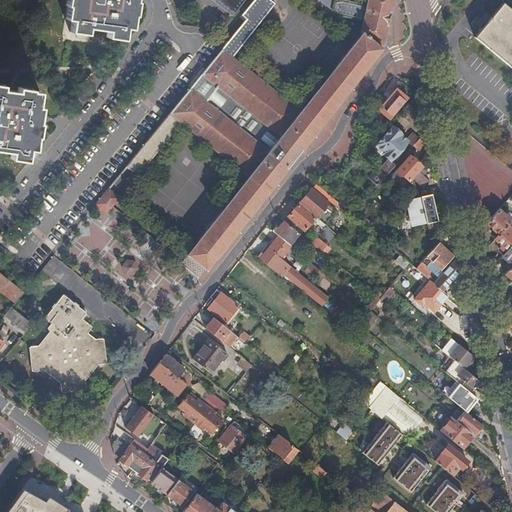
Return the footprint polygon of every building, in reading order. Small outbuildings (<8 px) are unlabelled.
[(103,37),(119,39),(122,27),(126,28),(129,16),(131,16),(133,1),(131,0),(130,0),(64,0),(63,5),(65,5),(63,18),(69,19),(67,30),(83,33),(84,27),(104,30),(103,37)] [(248,176),(185,255),(205,271),(381,48),(380,48),(383,43),(391,0),(367,0),(365,6),(339,0),(333,2),(330,0),(306,0),(326,15),(355,39),(298,111),(231,57),(250,33),(274,3),(270,0),(253,0),(241,14),(246,19),(126,166),(137,175),(180,122),(248,176)] [(205,0),(228,18),(243,0),(205,0)] [(511,7),(505,1),(475,36),(511,67),(511,7)] [(8,157),(25,159),(26,148),(32,149),(34,135),(37,135),(39,121),(36,120),(38,105),(35,104),(37,91),(30,90),(30,88),(16,86),(15,90),(1,88),(2,83),(0,83),(0,149),(9,151),(8,157)] [(376,110),(387,119),(406,97),(395,87),(376,110)] [(411,145),(418,137),(411,131),(404,139),(399,134),(400,133),(391,125),(375,143),(383,150),(382,152),(387,157),(380,166),(369,179),(375,185),(411,145)] [(411,145),(417,150),(428,138),(426,129),(418,137),(411,145)] [(383,150),(375,143),(372,147),(380,154),(382,152),(383,150)] [(402,176),(407,180),(420,165),(408,154),(395,169),(402,176)] [(402,176),(395,169),(390,175),(397,181),(402,176)] [(411,177),(422,187),(428,180),(417,170),(411,177)] [(108,213),(121,197),(109,186),(95,203),(108,213)] [(310,188),(298,202),(315,216),(322,222),(334,208),(310,188)] [(425,222),(436,219),(430,192),(419,195),(419,197),(418,197),(416,197),(414,198),(413,199),(412,200),(410,201),(409,202),(408,204),(408,206),(407,207),(407,209),(407,211),(408,213),(409,215),(410,216),(411,218),(412,219),(414,220),(415,220),(417,221),(419,221),(421,221),(422,221),(424,221),(424,220),(425,222)] [(351,213),(354,209),(343,199),(339,203),(351,213)] [(287,216),(304,230),(315,216),(298,202),(287,216)] [(493,229),(499,234),(508,223),(511,219),(499,208),(486,222),(493,229)] [(361,222),(367,227),(371,223),(365,217),(361,222)] [(277,234),(289,244),(298,232),(283,220),(277,227),(274,232),(277,234)] [(511,227),(508,223),(499,234),(496,237),(495,238),(502,245),(499,247),(505,252),(511,243),(511,227)] [(430,280),(432,282),(442,270),(440,268),(452,254),(444,247),(450,239),(448,229),(425,256),(429,260),(425,265),(420,261),(415,267),(430,280)] [(267,248),(280,258),(291,245),(289,244),(277,234),(267,248)] [(310,242),(321,251),(326,244),(315,235),(310,242)] [(503,273),(511,281),(511,243),(505,252),(502,254),(508,259),(507,261),(511,265),(509,267),(503,273)] [(283,273),(289,266),(280,258),(267,248),(259,258),(281,276),(283,273)] [(399,256),(394,262),(403,270),(408,264),(399,256)] [(432,282),(441,290),(447,283),(449,280),(457,271),(454,256),(442,270),(432,282)] [(137,269),(133,262),(124,260),(118,267),(123,276),(131,277),(137,269)] [(310,262),(303,269),(313,278),(319,271),(310,262)] [(283,273),(322,305),(328,298),(289,266),(283,273)] [(0,291),(14,302),(23,291),(0,272),(0,291)] [(423,302),(433,311),(447,294),(441,290),(432,282),(430,280),(414,299),(421,305),(423,302)] [(383,294),(378,299),(383,302),(384,303),(394,292),(388,287),(383,294)] [(211,297),(231,313),(237,305),(216,288),(209,296),(211,297)] [(453,300),(463,296),(461,288),(449,291),(447,294),(453,300)] [(375,303),(378,299),(375,296),(366,307),(369,310),(375,303)] [(61,384),(60,393),(84,391),(83,382),(95,368),(104,367),(103,343),(92,344),(86,338),(91,332),(81,323),(87,316),(64,297),(46,319),(53,326),(48,332),(51,334),(40,347),(31,348),(32,373),(45,372),(61,384)] [(207,307),(224,321),(231,313),(211,297),(209,300),(211,302),(207,307)] [(383,302),(378,299),(375,303),(379,307),(383,302)] [(31,322),(11,306),(2,317),(22,333),(31,322)] [(376,315),(369,310),(358,323),(365,329),(376,315)] [(228,346),(236,335),(212,316),(204,327),(228,346)] [(237,336),(245,342),(249,337),(242,330),(237,336)] [(359,341),(364,345),(372,335),(367,331),(359,341)] [(191,358),(210,372),(226,352),(207,338),(191,358)] [(453,360),(463,368),(472,356),(450,338),(441,350),(453,360)] [(185,383),(221,410),(225,405),(198,383),(192,384),(189,382),(189,376),(182,370),(184,368),(165,353),(158,361),(172,372),(185,383)] [(458,383),(470,392),(479,381),(463,368),(453,360),(444,371),(458,383)] [(149,372),(176,394),(185,383),(172,372),(158,361),(149,372)] [(370,408),(405,436),(422,415),(379,380),(361,401),(370,408)] [(447,396),(465,411),(476,397),(470,392),(458,383),(447,396)] [(138,395),(147,403),(153,395),(144,388),(138,395)] [(192,421),(205,404),(189,392),(187,394),(186,394),(177,405),(187,413),(185,415),(192,421)] [(130,397),(123,405),(135,413),(141,406),(130,397)] [(201,424),(211,432),(220,420),(211,413),(213,411),(205,404),(192,421),(199,426),(201,424)] [(434,460),(405,436),(370,408),(362,418),(437,479),(445,469),(434,460)] [(481,424),(465,411),(456,421),(472,434),(481,424)] [(461,448),(472,434),(456,421),(450,415),(438,429),(461,448)] [(149,434),(154,438),(165,423),(159,419),(149,434)] [(217,439),(233,451),(248,432),(233,420),(217,439)] [(120,458),(130,444),(137,435),(134,433),(125,427),(111,445),(113,453),(120,458)] [(345,439),(421,499),(429,490),(353,429),(345,439)] [(266,446),(281,457),(292,444),(278,433),(266,446)] [(137,463),(143,454),(130,444),(120,458),(118,459),(127,465),(131,459),(137,463)] [(434,460),(445,469),(451,474),(458,465),(460,467),(466,460),(446,444),(434,460)] [(282,460),(288,464),(297,450),(292,447),(282,460)] [(142,467),(138,473),(137,473),(145,479),(146,478),(150,481),(160,467),(143,454),(137,463),(142,467)] [(127,465),(132,469),(137,463),(131,459),(127,465)] [(142,467),(137,463),(132,469),(138,473),(142,467)] [(149,482),(166,495),(177,480),(160,467),(150,481),(149,482)] [(193,492),(177,480),(166,495),(182,506),(193,492)] [(424,506),(431,511),(449,511),(463,494),(444,480),(424,506)] [(60,511),(22,488),(4,511),(60,511)] [(408,511),(377,488),(369,497),(374,501),(369,506),(376,511),(408,511)] [(180,511),(206,511),(211,505),(194,493),(180,511)] [(225,497),(220,503),(231,511),(235,511),(239,508),(225,497)] [(376,511),(369,506),(360,500),(350,511),(376,511)] [(231,511),(220,503),(216,508),(214,507),(209,511),(231,511)]
